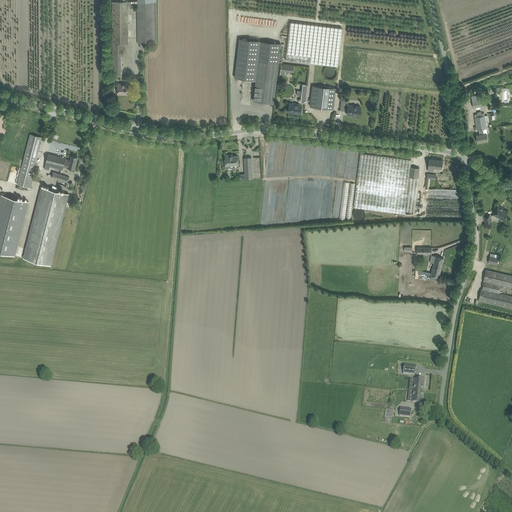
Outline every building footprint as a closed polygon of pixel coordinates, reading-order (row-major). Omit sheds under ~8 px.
[(137,0),(138,1),(112,2),(113,44),(121,44),(128,44),(128,5),(137,5),(138,43),(140,43),(145,43),(157,43),(156,0),(137,0)] [(290,22),(286,60),(338,67),(342,28),(290,22)] [(256,80),(254,96),(254,101),(274,103),(281,43),(240,38),(235,78),(256,80)] [(113,50),(113,75),(121,75),(121,50),(113,50)] [(285,72),(293,73),(294,66),(282,65),(281,74),(285,75),(285,72)] [(117,83),(117,89),(118,94),(122,94),(122,93),(130,93),(130,83),(117,83)] [(301,95),(301,102),(305,102),(307,85),(303,84),(302,91),(297,91),(297,95),(301,95)] [(311,101),(310,106),(333,109),(334,104),(335,88),(326,87),(313,86),(311,101)] [(471,95),(473,107),(488,105),(487,99),(482,100),(481,94),(471,95)] [(289,103),(289,108),(288,113),(301,114),(302,104),(289,103)] [(348,105),(348,110),(347,115),(359,116),(360,106),(348,105)] [(483,129),(486,128),(484,116),(475,117),(477,130),(479,130),(480,134),(476,135),(478,142),(488,141),(486,133),(483,134),(483,129)] [(30,134),(29,139),(21,172),(17,184),(31,188),(34,176),(32,176),(42,137),(30,134)] [(71,155),(70,160),(65,159),(66,158),(48,153),(44,169),(49,170),(50,166),(63,169),(64,167),(75,169),(78,157),(71,155)] [(360,154),(354,208),(405,214),(405,211),(409,177),(418,178),(419,173),(419,168),(413,167),(412,167),(412,166),(411,166),(411,160),(360,154)] [(230,156),(230,155),(225,155),(226,165),(238,164),(238,155),(230,156)] [(244,158),(246,179),(253,178),(251,157),(244,158)] [(443,160),(429,159),(428,171),(433,171),(433,168),(442,169),(443,160)] [(66,186),(66,187),(69,188),(71,183),(68,182),(69,177),(53,172),(51,177),(67,182),(66,186)] [(414,212),(418,178),(409,177),(405,211),(414,212)] [(69,194),(42,187),(23,258),(50,265),(69,194)] [(29,202),(1,194),(0,197),(0,252),(15,256),(29,202)] [(503,208),(498,205),(493,214),(503,220),(508,212),(503,209),(503,208)] [(430,262),(434,263),(431,275),(439,277),(444,258),(431,255),(430,262)] [(499,258),(490,256),(488,263),(497,265),(499,258)] [(481,289),(478,301),(483,302),(511,308),(511,295),(499,293),(501,285),(511,288),(511,275),(491,271),(486,269),(483,281),(484,281),(482,289),(481,289)] [(403,374),(410,374),(415,375),(416,366),(404,365),(403,374)] [(415,379),(413,391),(423,392),(424,380),(415,379)] [(421,404),(423,392),(413,391),(412,402),(421,404)] [(399,416),(410,417),(411,409),(400,408),(399,416)] [(385,417),(394,418),(394,409),(385,409),(385,417)]
